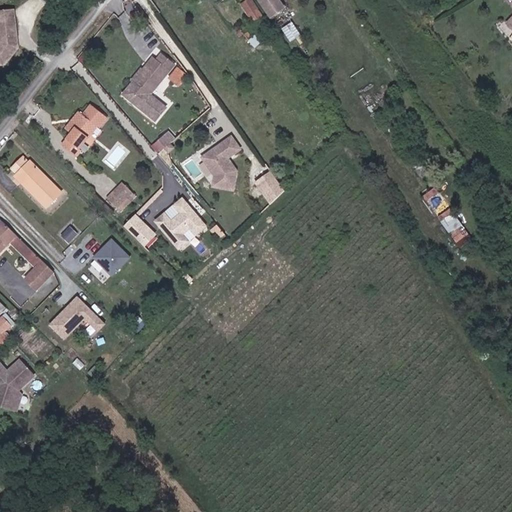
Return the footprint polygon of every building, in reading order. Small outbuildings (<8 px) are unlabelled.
[(248,0),(241,5),(249,17),(258,11),(250,0),(248,0)] [(279,0),(260,0),(272,16),(285,8),(279,0)] [(3,12),(4,19),(22,17),(22,11),(3,12)] [(249,17),(252,21),(261,16),(258,11),(249,17)] [(25,48),(22,17),(4,19),(6,43),(0,50),(0,61),(6,66),(13,66),(25,48)] [(292,41),(303,33),(295,20),(283,28),(292,41)] [(121,92),(153,118),(163,106),(147,92),(171,62),(159,52),(154,58),(151,55),(121,92)] [(176,65),(168,75),(177,82),(185,72),(176,65)] [(65,125),(71,129),(60,142),(74,153),(80,146),(77,143),(95,121),(98,123),(106,114),(91,100),(83,109),(80,107),(65,125)] [(171,130),(161,138),(168,146),(177,137),(171,130)] [(218,183),(237,186),(240,167),(231,155),(244,145),(235,133),(222,143),(223,145),(219,148),(215,148),(206,154),(219,172),(218,183)] [(17,169),(50,198),(64,181),(31,153),(29,155),(23,150),(13,160),(20,166),(17,169)] [(284,190),(269,172),(255,184),(269,202),(284,190)] [(109,192),(118,202),(132,187),(126,181),(122,185),(119,182),(109,192)] [(188,233),(195,227),(201,233),(212,225),(206,218),(195,205),(188,197),(180,204),(187,212),(177,220),(171,213),(162,220),(185,248),(194,240),(188,233)] [(454,242),(468,235),(457,210),(442,216),(454,242)] [(161,231),(141,212),(130,224),(150,243),(161,231)] [(0,249),(14,235),(20,229),(7,215),(0,220),(0,249)] [(75,224),(66,233),(73,240),(82,231),(75,224)] [(58,266),(26,234),(20,229),(14,235),(19,241),(40,262),(30,273),(40,284),(58,266)] [(116,237),(98,255),(115,272),(134,254),(116,237)] [(82,294),(54,322),(68,336),(89,315),(102,328),(109,321),(96,308),(82,294)] [(8,311),(0,317),(0,333),(15,319),(8,311)] [(0,396),(0,398),(20,404),(24,384),(40,370),(26,355),(13,366),(1,352),(0,353),(0,374),(0,375),(8,376),(7,384),(4,384),(0,396)] [(28,389),(24,384),(20,404),(25,405),(28,389)]
